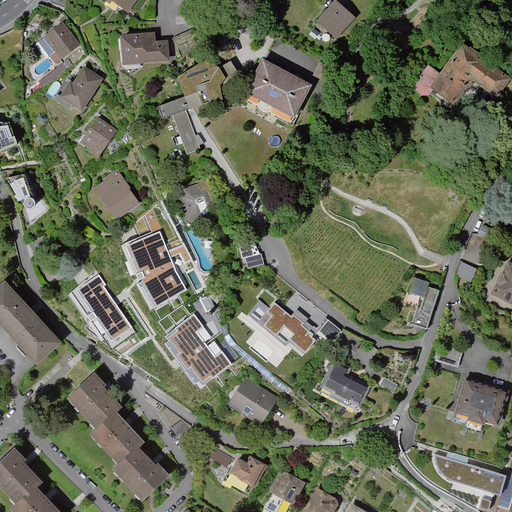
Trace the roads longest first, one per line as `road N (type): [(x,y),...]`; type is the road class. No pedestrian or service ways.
road 1 (residential): [(162,511),(184,488),(183,461),(124,375),(44,303),(0,185)]
road 2 (residential): [(389,426),(424,360),(476,214),(511,181)]
road 3 (residential): [(0,434),(16,419),(112,511)]
